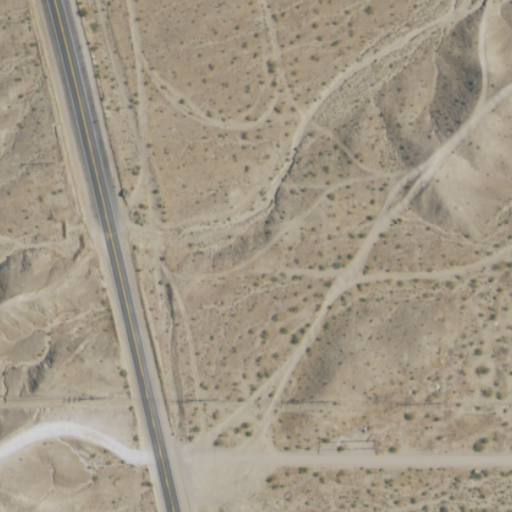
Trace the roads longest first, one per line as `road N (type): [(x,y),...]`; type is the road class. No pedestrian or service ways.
road 1 (primary): [(174,511),(76,68),(53,0)]
road 2 (track): [(511,480),(162,460),(0,460)]
